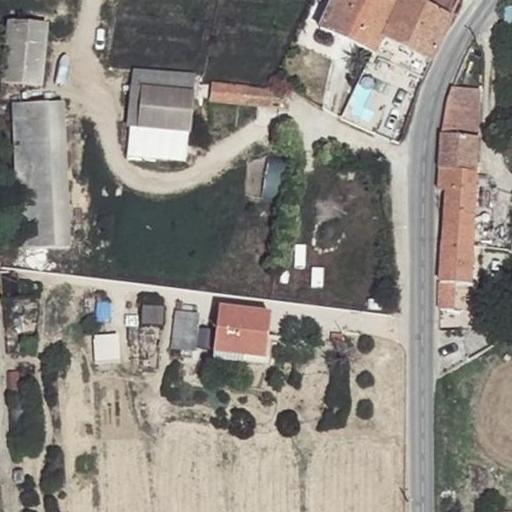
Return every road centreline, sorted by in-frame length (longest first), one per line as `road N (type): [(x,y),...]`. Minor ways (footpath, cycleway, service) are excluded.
road 1 (tertiary): [(479,0),(438,59),(410,154),(409,511)]
road 2 (unknown): [(409,370),(482,339),(500,302),(505,250)]
